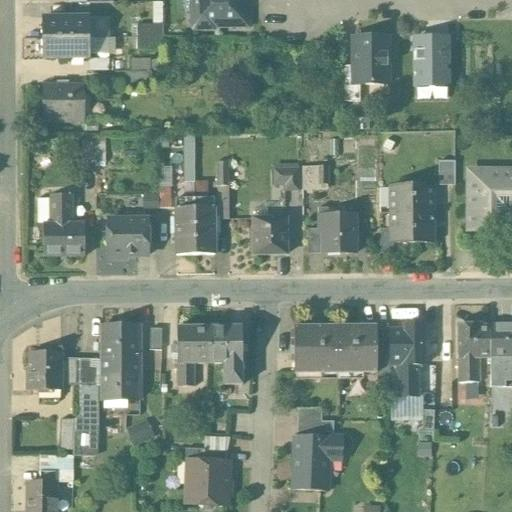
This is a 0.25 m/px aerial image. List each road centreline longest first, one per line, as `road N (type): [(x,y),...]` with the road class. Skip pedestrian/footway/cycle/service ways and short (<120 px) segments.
road 1 (residential): [(6,0),(6,299)]
road 2 (residential): [(6,299),(269,294)]
road 3 (residential): [(269,294),(511,291)]
road 4 (residential): [(269,294),(260,511)]
road 5 (residential): [(307,8),(511,8)]
road 6 (residential): [(0,511),(1,328)]
